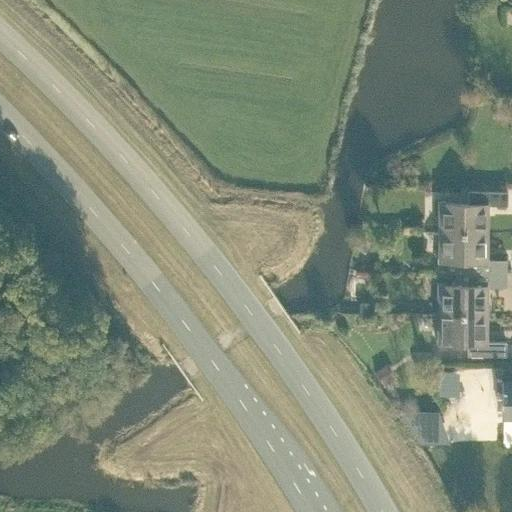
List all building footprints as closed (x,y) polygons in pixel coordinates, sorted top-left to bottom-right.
[(486,205),(506,205),(506,192),(467,192),(467,204),(439,204),(438,232),(486,232),(486,205)] [(454,273),(506,274),(506,260),(486,260),(486,232),(438,232),(438,261),(447,261),(447,273),(454,273)] [(506,288),(506,274),(454,273),(454,285),(438,285),(438,314),(486,314),(486,287),(506,288)] [(359,303),(358,313),(368,313),(369,303),(359,303)] [(466,355),(505,356),(505,342),(486,342),(486,315),(438,314),(438,343),(466,343),(466,355)] [(384,386),(394,379),(385,366),(375,374),(384,386)] [(503,417),(511,416),(511,382),(504,382),(503,417)] [(433,410),(401,410),(420,443),(444,443),(433,410)] [(456,508),(469,501),(456,475),(442,482),(456,508)]
